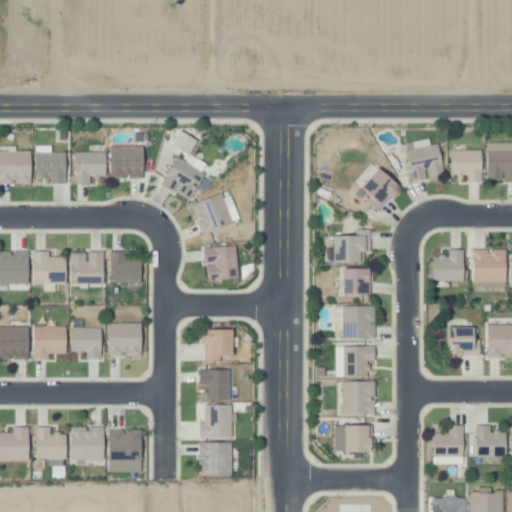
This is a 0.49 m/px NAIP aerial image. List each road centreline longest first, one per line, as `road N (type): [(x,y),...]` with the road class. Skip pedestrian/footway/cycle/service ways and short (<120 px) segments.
road 1 (tertiary): [(511,99),(0,99)]
road 2 (tertiary): [(286,99),(283,511)]
road 3 (residential): [(162,511),(162,216)]
road 4 (residential): [(411,235),(411,511)]
road 5 (residential): [(162,216),(0,215)]
road 6 (residential): [(0,388),(162,388)]
road 7 (residential): [(284,475),(411,473)]
road 8 (residential): [(285,309),(162,301)]
